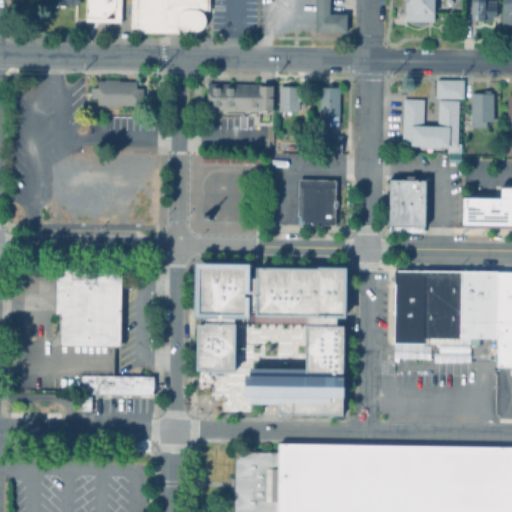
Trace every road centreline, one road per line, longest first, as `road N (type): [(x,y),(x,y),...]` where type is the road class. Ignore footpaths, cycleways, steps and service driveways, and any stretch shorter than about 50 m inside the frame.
road 1 (residential): [(362,430),(365,0)]
road 2 (tertiary): [(511,252),(174,247)]
road 3 (residential): [(177,56),(511,60)]
road 4 (residential): [(170,511),(174,247)]
road 5 (residential): [(174,247),(177,56)]
road 6 (residential): [(362,430),(172,428)]
road 7 (residential): [(0,52),(177,56)]
road 8 (tertiary): [(174,247),(0,244)]
road 9 (residential): [(172,428),(0,426)]
road 10 (residential): [(511,432),(362,430)]
